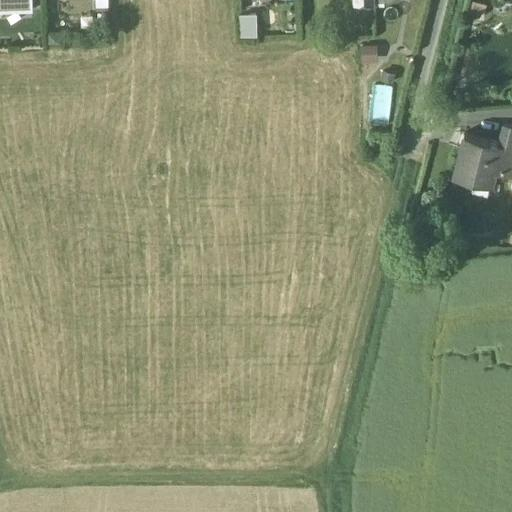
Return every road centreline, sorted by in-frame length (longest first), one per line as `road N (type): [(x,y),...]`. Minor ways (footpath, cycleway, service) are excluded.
road 1 (track): [(337,511),(404,154)]
road 2 (track): [(337,486),(0,497)]
